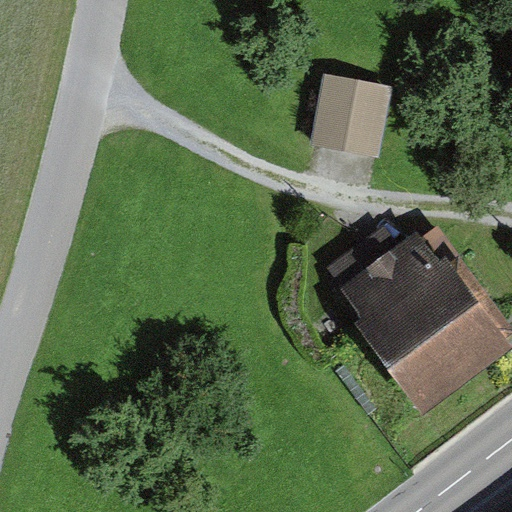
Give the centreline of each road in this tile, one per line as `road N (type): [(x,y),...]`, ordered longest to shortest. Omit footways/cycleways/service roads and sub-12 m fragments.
road 1 (track): [(511,221),(302,194),(93,85)]
road 2 (residential): [(107,0),(93,85),(0,397)]
